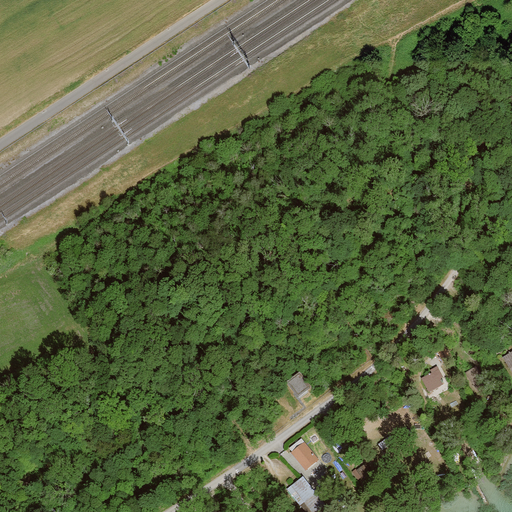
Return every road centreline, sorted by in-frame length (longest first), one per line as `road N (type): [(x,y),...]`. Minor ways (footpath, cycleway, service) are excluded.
road 1 (track): [(0,273),(15,264),(15,247),(467,0)]
road 2 (unclassified): [(0,147),(222,0)]
